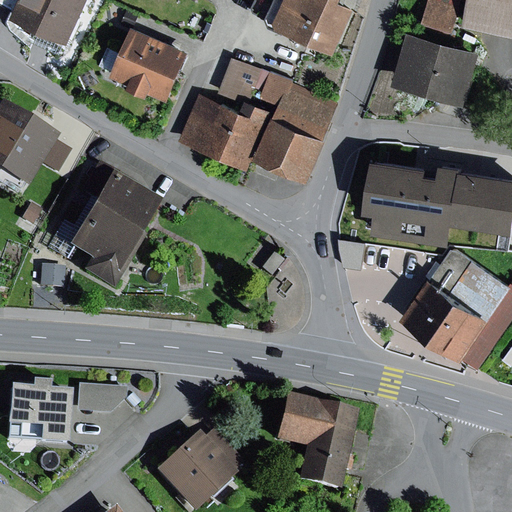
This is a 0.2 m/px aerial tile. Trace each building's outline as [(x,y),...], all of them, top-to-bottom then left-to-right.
[(19,0),(11,17),(69,44),(89,0),(19,0)] [(285,0),(274,25),(339,52),(358,6),(343,0),(285,0)] [(462,0),(428,0),(423,23),(454,31),(462,0)] [(511,0),(469,0),(464,25),(511,35),(511,0)] [(190,51),(133,26),(111,76),(130,84),(128,87),(148,96),(150,92),(169,100),(190,51)] [(482,51),(408,32),(395,85),(468,104),(482,51)] [(264,68),(233,56),(216,99),(243,110),(248,99),(252,100),(257,87),(264,69),(264,68)] [(263,89),(271,71),(264,69),(257,87),(263,89)] [(294,80),(271,71),(263,89),(260,98),(277,105),(256,158),(309,179),(340,102),(293,83),(294,80)] [(216,99),(200,92),(181,140),(249,167),(273,109),(252,100),(248,99),(243,110),(216,99)] [(60,136),(2,101),(0,104),(0,172),(27,189),(60,136)] [(434,161),(372,153),(363,217),(374,218),(371,238),(450,249),(453,227),(511,235),(511,171),(468,165),(468,161),(440,157),(439,168),(433,168),(434,161)] [(161,201),(98,165),(82,193),(95,201),(68,247),(89,259),(83,270),(115,289),(145,237),(141,234),(161,201)] [(42,210),(31,203),(22,219),(33,226),(42,210)] [(365,245),(341,241),(345,268),(361,271),(362,268),(365,245)] [(511,286),(510,285),(454,246),(405,318),(434,338),(464,358),(463,357),(511,286)] [(283,261),(274,253),(261,268),(271,276),(283,261)] [(65,266),(41,265),(40,287),(64,288),(65,266)] [(511,282),(510,285),(511,286),(463,357),(479,369),(511,322),(511,282)] [(511,347),(503,360),(511,366),(511,347)] [(31,388),(9,387),(7,425),(41,427),(40,443),(68,444),(71,391),(49,390),(50,382),(31,381),(31,388)] [(127,387),(77,384),(76,412),(110,414),(126,398),(127,387)] [(359,411),(286,394),(275,441),(305,448),(297,482),(340,491),(347,464),(359,411)] [(199,433),(157,471),(193,511),(194,511),(237,474),(234,471),(243,463),(213,429),(203,438),(199,433)]
